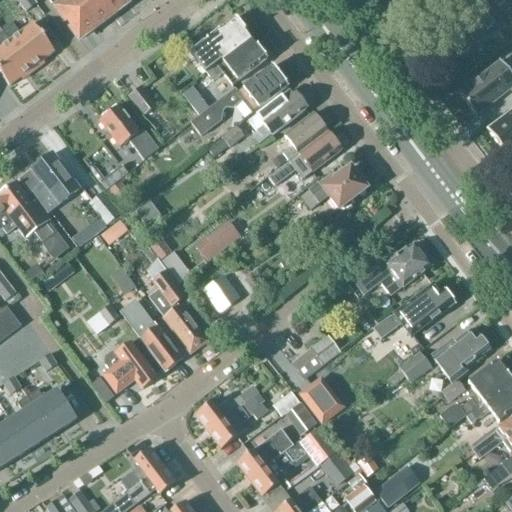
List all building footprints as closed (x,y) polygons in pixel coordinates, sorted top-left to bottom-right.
[(36,4),(32,0),(17,0),(26,11),(36,4)] [(127,5),(123,0),(65,0),(55,8),(79,41),(127,5)] [(385,0),(385,1),(399,20),(425,0),(385,0)] [(477,4),(468,11),(480,26),(485,33),(494,26),(477,4)] [(442,66),(447,66),(474,46),(467,36),(480,26),(468,11),(466,9),(454,19),(455,21),(443,30),(446,34),(433,44),(438,51),(437,52),(436,58),(442,66)] [(237,21),(235,19),(190,55),(206,76),(208,75),(252,40),(246,33),(247,29),(241,21),(237,21)] [(13,27),(3,34),(32,71),(54,54),(32,26),(19,35),(13,27)] [(32,71),(3,34),(0,36),(0,49),(0,50),(0,49),(0,75),(9,88),(32,71)] [(252,40),(208,75),(214,83),(223,75),(233,87),(267,60),(267,59),(267,54),(261,47),(257,47),(252,40)] [(511,78),(500,63),(458,95),(476,118),(510,92),(511,94),(511,78)] [(209,111),(199,118),(198,119),(191,124),(200,136),(221,121),(223,111),(229,107),(236,108),(243,103),(252,115),(288,88),(286,86),(287,82),(282,76),(277,74),(272,68),(238,94),(235,91),(209,111)] [(154,109),(140,89),(127,99),(142,118),(154,109)] [(182,97),(198,119),(199,118),(209,111),(192,89),(182,97)] [(256,119),(248,125),(256,134),(252,137),(259,146),(271,137),(272,138),(306,111),(304,108),(304,104),(301,100),(297,99),(295,96),(292,98),(288,93),(256,119)] [(102,120),(99,122),(120,149),(129,143),(142,161),(157,149),(144,131),(140,134),(119,107),(110,114),(107,114),(102,118),(102,120)] [(511,113),(487,133),(507,158),(511,154),(511,113)] [(326,133),(313,116),(284,138),(293,148),(284,155),(289,161),(326,133)] [(244,139),(236,128),(222,138),(231,149),(244,139)] [(328,135),(269,181),(275,189),(296,173),(303,182),(312,174),(341,152),(328,135)] [(59,167),(51,157),(19,181),(29,194),(33,191),(48,212),(77,191),(59,167)] [(280,157),(272,163),(277,170),(285,163),(280,157)] [(352,202),(367,191),(366,189),(366,185),(361,178),(357,177),(350,169),(333,183),(331,180),(320,188),(318,184),(308,191),(309,193),(300,200),(310,212),(328,198),(339,212),(340,211),(344,211),(351,206),(352,202)] [(32,205),(16,183),(0,195),(0,225),(7,235),(17,227),(27,240),(34,234),(54,261),(68,251),(48,224),(51,222),(35,202),(32,205)] [(121,183),(107,194),(115,204),(129,194),(121,183)] [(102,193),(90,203),(107,225),(119,216),(102,193)] [(120,223),(101,238),(109,248),(128,233),(120,223)] [(207,264),(240,238),(229,224),(196,249),(207,264)] [(161,241),(150,250),(161,263),(172,255),(161,241)] [(405,251),(396,258),(392,253),(369,271),(369,272),(353,284),(363,297),(379,285),(390,299),(413,281),(414,283),(424,275),(422,272),(429,267),(414,248),(407,253),(405,251)] [(173,255),(160,265),(167,273),(179,263),(173,255)] [(37,266),(24,276),(32,286),(45,276),(37,266)] [(176,305),(186,297),(167,273),(155,281),(161,289),(174,306),(176,305)] [(14,295),(0,276),(0,296),(5,303),(14,295)] [(203,292),(219,315),(239,300),(223,278),(203,292)] [(389,319),(373,331),(381,341),(397,329),(400,327),(410,340),(419,333),(454,306),(453,305),(454,300),(450,295),(444,294),(443,292),(438,295),(432,287),(409,305),(410,305),(390,320),(389,319)] [(190,355),(206,343),(180,308),(179,309),(176,305),(174,306),(161,289),(148,299),(190,355)] [(118,313),(165,374),(181,362),(134,301),(118,313)] [(7,308),(0,313),(0,321),(11,335),(21,327),(7,308)] [(110,327),(119,320),(110,308),(101,315),(110,327)] [(0,341),(1,343),(11,335),(0,321),(0,341)] [(476,339),(472,333),(456,344),(454,341),(432,358),(435,361),(434,361),(452,385),(468,372),(466,369),(490,351),(489,349),(489,345),(486,340),(481,340),(479,337),(476,339)] [(340,355),(328,338),(292,365),(304,382),(340,355)] [(141,391),(157,380),(130,344),(116,355),(114,353),(111,353),(104,359),(104,366),(109,372),(102,378),(116,396),(134,382),(141,391)] [(39,364),(46,374),(56,367),(49,357),(39,364)] [(410,384),(428,372),(418,357),(400,369),(410,384)] [(456,406),(451,408),(439,417),(448,430),(465,417),(465,418),(511,382),(507,375),(508,370),(503,364),(498,364),(497,362),(468,384),(477,396),(461,408),(456,406)] [(3,387),(10,397),(20,390),(13,380),(3,387)] [(468,395),(458,381),(442,394),(452,407),(468,395)] [(490,413),(498,425),(511,414),(511,382),(465,418),(471,426),(480,419),(481,420),(490,413)] [(320,383),(301,397),(321,424),(340,409),(320,383)] [(215,410),(211,404),(195,417),(208,434),(259,395),(253,387),(229,405),(226,402),(215,410)] [(37,393),(28,399),(34,408),(52,437),(76,422),(57,393),(43,402),(37,393)] [(265,403),(259,395),(208,434),(220,450),(236,438),(231,432),(252,416),(257,422),(268,414),(262,405),(265,403)] [(24,415),(11,423),(29,452),(52,437),(34,408),(28,399),(18,405),(24,415)] [(511,421),(471,453),(479,462),(501,446),(509,456),(511,453),(511,421)] [(0,457),(6,467),(29,452),(11,423),(0,429),(0,457)] [(300,443),(299,444),(306,452),(309,457),(310,458),(317,468),(338,453),(319,428),(301,442),(300,443)] [(282,429),(236,464),(249,481),(295,446),(282,429)] [(295,446),(249,481),(262,499),(278,486),(274,480),(294,465),(296,468),(308,458),(310,458),(309,457),(306,452),(299,444),(295,446)] [(127,477),(121,482),(129,493),(137,487),(163,468),(150,450),(134,462),(139,468),(127,477)] [(321,469),(336,489),(353,476),(337,456),(321,469)] [(368,458),(357,466),(366,479),(377,472),(368,458)] [(511,458),(485,479),(481,482),(488,491),(511,478),(511,458)] [(103,511),(121,511),(132,504),(134,507),(155,491),(160,497),(176,485),(163,468),(137,487),(129,493),(128,494),(103,511)] [(420,487),(406,469),(374,494),(388,511),(420,487)] [(87,475),(79,480),(84,487),(92,482),(87,475)] [(309,488),(290,502),(276,511),(312,511),(322,505),(309,488)] [(366,491),(349,504),(355,511),(364,511),(375,504),(366,491)] [(75,511),(93,511),(81,493),(68,502),(75,511)] [(49,511),(62,511),(56,502),(47,509),(49,511)] [(191,511),(185,503),(172,511),(191,511)]
